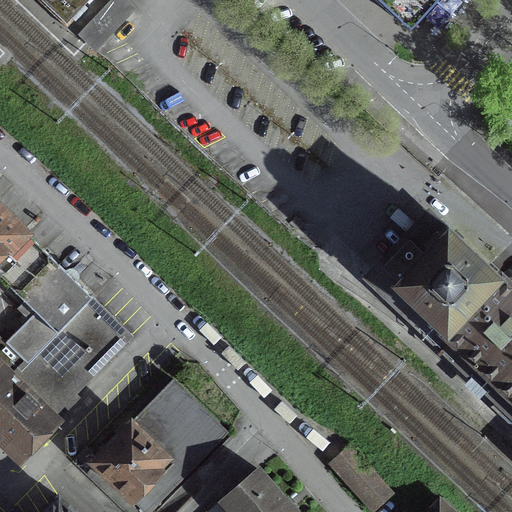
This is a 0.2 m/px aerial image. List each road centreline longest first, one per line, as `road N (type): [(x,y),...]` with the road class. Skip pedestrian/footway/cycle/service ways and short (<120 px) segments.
road 1 (residential): [(345,511),(176,322),(0,147)]
road 2 (residential): [(306,0),(422,111)]
road 3 (residential): [(511,15),(422,111)]
road 4 (residential): [(422,111),(511,193)]
